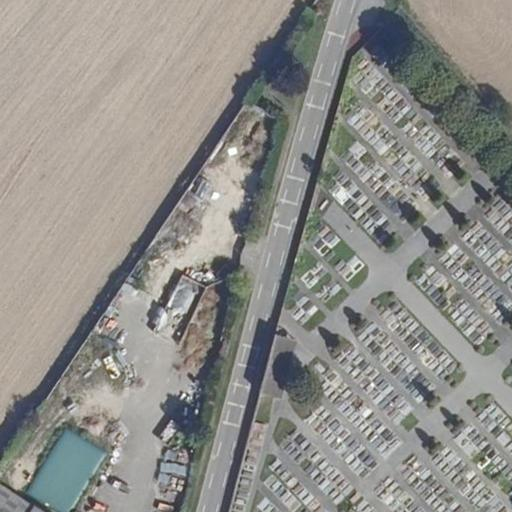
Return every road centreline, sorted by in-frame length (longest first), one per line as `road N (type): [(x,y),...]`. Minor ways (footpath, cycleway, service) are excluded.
road 1 (tertiary): [(348,0),(209,511)]
road 2 (track): [(511,142),(364,0)]
